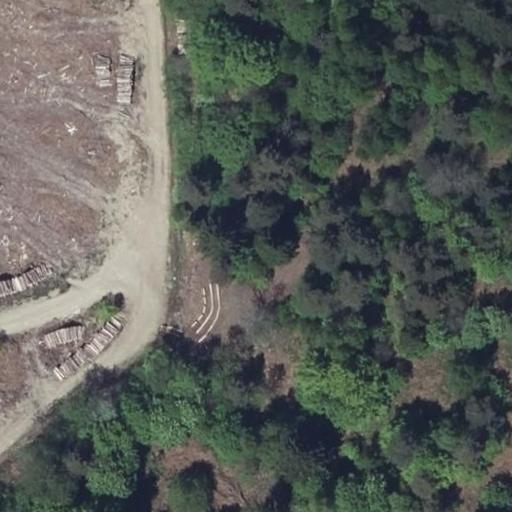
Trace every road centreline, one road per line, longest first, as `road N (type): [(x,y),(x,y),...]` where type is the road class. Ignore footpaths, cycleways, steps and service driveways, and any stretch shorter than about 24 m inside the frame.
road 1 (track): [(0,443),(96,372),(142,324),(151,258),(152,0)]
road 2 (track): [(151,258),(0,322)]
